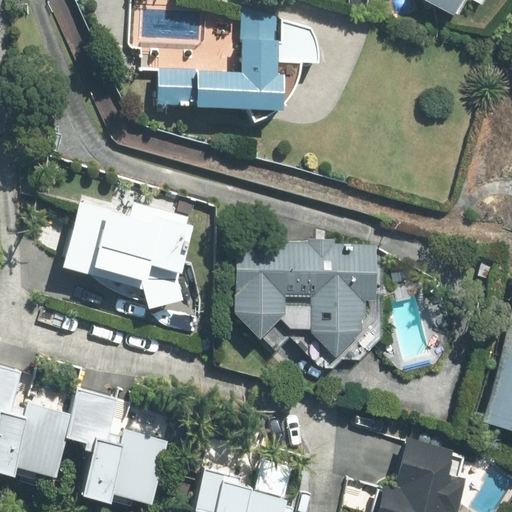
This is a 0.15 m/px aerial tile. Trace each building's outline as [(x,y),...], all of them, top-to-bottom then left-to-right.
[(325,0),(369,11),(371,0),(325,0)] [(406,0),(442,17),(450,0),(406,0)] [(230,75),(154,65),(149,110),(278,126),(291,26),(237,19),(230,75)] [(182,222),(71,191),(50,264),(160,296),(182,222)] [(378,247),(229,241),(227,314),(250,339),(274,318),(275,298),(303,300),(301,333),(324,360),(364,326),(365,299),(376,300),(378,247)] [(511,287),(510,287),(474,423),(511,432),(511,287)] [(19,370),(0,363),(0,476),(45,492),(62,441),(83,448),(67,494),(119,511),(134,511),(160,437),(110,420),(117,398),(72,383),(63,409),(12,392),(19,370)] [(441,511),(461,444),(392,436),(370,511),(441,511)] [(271,511),(284,471),(204,447),(184,511),(271,511)]
